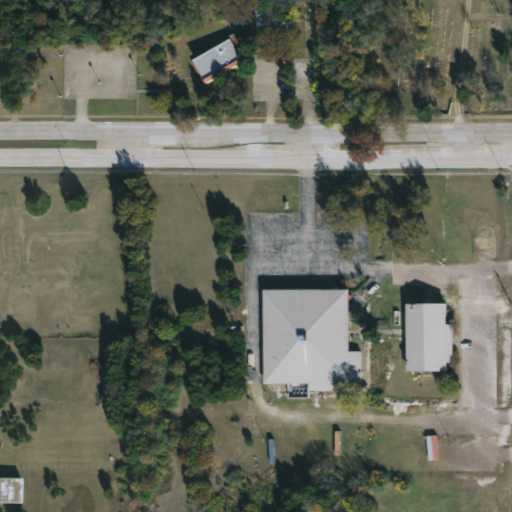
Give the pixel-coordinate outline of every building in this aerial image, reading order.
[(279,0),(280,14),(287,15),(288,37),(260,39),(257,0),(279,0)] [(251,61),(207,88),(191,62),(239,34),(254,60),(251,61)] [(334,383),(334,391),(325,391),(325,397),(310,397),(310,384),(309,384),(263,384),(263,289),(348,289),(348,351),(362,351),(362,383),(334,383)] [(446,302),(447,324),(453,324),(454,362),(448,362),(448,371),(407,371),(406,303),(446,302)] [(25,504),(2,504),(2,479),(26,480),(25,504)]
